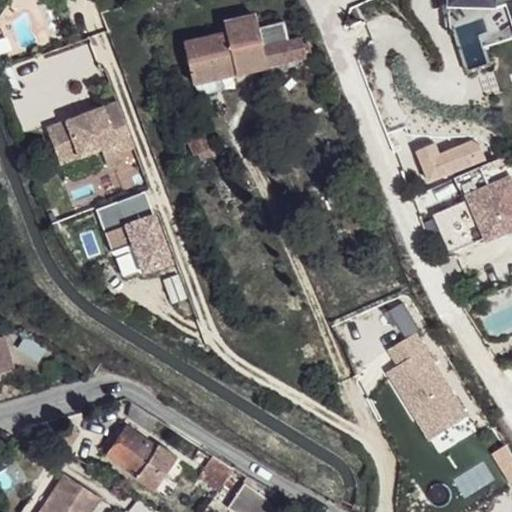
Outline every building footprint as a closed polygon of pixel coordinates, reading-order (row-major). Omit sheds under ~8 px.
[(511,0),(448,0),(448,2),(443,1),(447,24),(452,22),(467,66),(489,59),(483,42),(479,30),(490,27),(484,12),(492,9),(490,3),(497,0),(511,0)] [(511,0),(497,0),(490,3),(492,9),(484,12),(490,27),(479,30),(483,42),(511,31),(511,0)] [(236,72),(267,65),(305,57),(303,38),(281,43),(277,18),(257,22),(255,15),(226,21),(225,24),(227,32),(236,72)] [(192,80),(236,72),(227,32),(225,32),(184,43),(192,80)] [(118,104),(50,131),(64,165),(116,145),(119,154),(135,148),(118,104)] [(189,139),(194,154),(212,147),(206,133),(189,139)] [(479,142),(469,146),(476,163),(486,159),(479,142)] [(469,146),(441,156),(448,174),(476,163),(469,146)] [(433,180),(448,174),(441,156),(437,147),(435,148),(422,153),(433,180)] [(449,252),(511,226),(511,173),(430,208),(449,252)] [(5,337),(0,338),(0,373),(14,371),(5,337)] [(150,429),(158,417),(134,401),(128,415),(150,429)] [(51,418),(31,424),(86,462),(98,446),(65,422),(61,426),(51,418)] [(138,473),(157,447),(127,426),(108,452),(138,473)] [(177,455),(158,443),(157,447),(138,473),(135,476),(154,489),(177,455)] [(225,458),(218,454),(199,476),(205,482),(225,458)] [(205,482),(217,491),(236,466),(225,458),(205,482)] [(66,473),(39,511),(91,511),(101,497),(66,473)] [(241,483),(226,509),(230,511),(283,511),(286,507),(241,483)]
